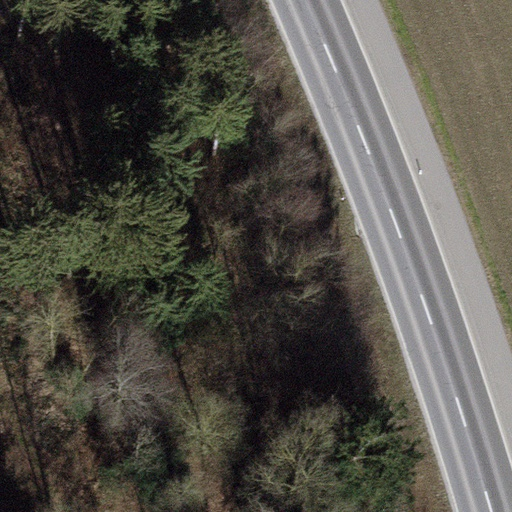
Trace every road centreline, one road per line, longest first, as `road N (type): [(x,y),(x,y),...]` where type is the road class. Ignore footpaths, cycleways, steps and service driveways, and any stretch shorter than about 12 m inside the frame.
road 1 (secondary): [(489,511),(424,301),(304,0)]
road 2 (track): [(87,511),(0,367)]
